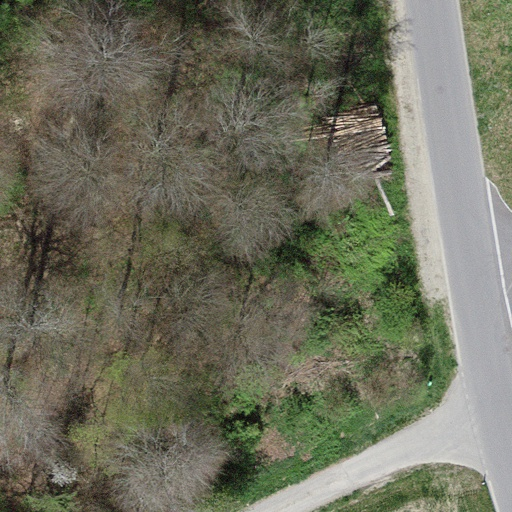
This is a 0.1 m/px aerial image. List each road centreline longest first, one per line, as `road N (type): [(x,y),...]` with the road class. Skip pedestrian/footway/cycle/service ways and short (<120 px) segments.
road 1 (tertiary): [(511,464),(464,239),(427,0)]
road 2 (track): [(500,401),(261,511)]
